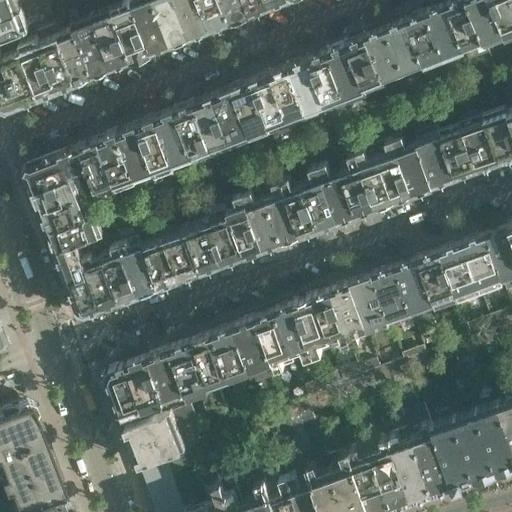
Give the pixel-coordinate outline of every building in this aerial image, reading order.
[(0,0),(0,12),(16,6),(13,0),(0,0)] [(152,48),(133,0),(131,0),(113,7),(132,56),(152,48)] [(172,41),(155,0),(133,0),(152,48),(172,41)] [(192,33),(178,0),(155,0),(172,41),(192,33)] [(211,25),(201,0),(178,0),(192,33),(211,25)] [(231,18),(224,0),(201,0),(211,25),(231,18)] [(251,10),(247,0),(224,0),(231,18),(251,10)] [(271,2),(269,0),(247,0),(251,10),(271,2)] [(460,42),(443,0),(425,7),(441,49),(460,42)] [(481,34),(467,0),(443,0),(460,42),(481,34)] [(500,26),(490,0),(467,0),(481,34),(500,26)] [(511,0),(490,0),(500,26),(502,31),(511,27),(511,0)] [(0,33),(23,25),(16,6),(0,12),(0,33)] [(132,56),(113,7),(94,15),(113,64),(132,56)] [(441,49),(425,7),(406,14),(422,57),(441,49)] [(422,57),(406,14),(385,22),(402,65),(422,57)] [(113,64),(94,15),(74,23),(93,71),(113,64)] [(402,65),(385,22),(365,30),(381,73),(402,65)] [(93,71),(74,23),(66,26),(69,31),(61,35),(77,77),(93,71)] [(381,73),(365,30),(346,38),(362,80),(381,73)] [(77,77),(61,35),(59,31),(41,39),(59,85),(77,77)] [(362,80),(346,38),(327,45),(344,91),(363,84),(362,80)] [(59,85),(41,39),(23,46),(40,92),(59,85)] [(40,92),(23,46),(4,54),(0,43),(0,99),(1,102),(7,105),(40,92)] [(344,91),(327,45),(308,52),(325,99),(344,91)] [(325,99),(308,52),(289,59),(306,106),(325,99)] [(306,106),(289,59),(270,66),(288,113),(306,106)] [(288,113),(270,66),(251,74),(269,121),(288,113)] [(474,86),(497,77),(495,71),(471,80),(474,86)] [(269,121),(251,74),(232,81),(250,128),(269,121)] [(452,95),(474,86),(471,80),(450,87),(452,95)] [(250,128),(232,81),(213,89),(231,136),(250,128)] [(429,104),(452,95),(450,87),(426,96),(429,104)] [(231,136),(213,89),(194,96),(212,143),(231,136)] [(216,155),(212,143),(194,96),(175,104),(193,151),(194,155),(201,152),(204,160),(216,155)] [(407,112),(429,104),(426,96),(404,104),(407,112)] [(395,108),(390,97),(371,104),(375,115),(395,108)] [(193,151),(175,104),(156,111),(174,158),(193,151)] [(375,115),(371,104),(352,111),(356,122),(375,115)] [(511,154),(511,118),(508,108),(485,117),(500,158),(511,154)] [(356,122),(352,111),(351,109),(332,117),(337,130),(356,122)] [(174,158),(156,111),(137,118),(155,166),(174,158)] [(500,158),(485,117),(463,125),(477,166),(500,158)] [(155,166),(137,118),(118,126),(136,173),(155,166)] [(477,166),(463,125),(440,133),(455,175),(477,166)] [(136,173),(118,126),(99,133),(116,181),(136,173)] [(433,183),(417,141),(409,144),(404,131),(394,134),(414,189),(433,183)] [(116,181),(99,133),(79,141),(89,168),(87,169),(95,189),(116,181)] [(455,175),(440,133),(417,141),(433,183),(455,175)] [(414,189),(394,134),(385,138),(390,151),(380,155),(395,196),(414,189)] [(89,168),(79,141),(59,149),(68,173),(71,172),(72,175),(87,169),(89,168)] [(395,196),(380,155),(371,158),(366,145),(357,149),(376,203),(395,196)] [(68,173),(59,149),(28,161),(25,166),(34,187),(68,173)] [(376,203),(357,149),(347,152),(352,165),(342,169),(358,210),(376,203)] [(358,210),(342,169),(333,172),(328,159),(319,163),(339,217),(358,210)] [(339,217),(319,163),(309,166),(314,180),(305,183),(320,224),(339,217)] [(218,176),(215,168),(201,173),(204,181),(209,179),(218,176)] [(78,190),(72,175),(71,172),(68,173),(34,187),(41,205),(78,190)] [(320,224),(305,183),(296,186),(291,173),(282,177),(301,231),(320,224)] [(301,231),(282,177),(272,180),(277,193),(268,197),(282,237),(301,231)] [(212,186),(209,179),(204,181),(196,184),(199,191),(212,186)] [(282,237),(268,197),(259,201),(254,187),(244,191),(263,244),(282,237)] [(86,212),(78,190),(41,205),(49,227),(86,212)] [(263,244),(244,191),(235,194),(240,208),(230,211),(245,251),(263,244)] [(134,215),(127,196),(113,202),(120,220),(134,215)] [(99,231),(98,229),(90,211),(86,212),(49,227),(57,247),(77,240),(99,231)] [(245,251),(230,211),(209,219),(223,259),(245,251)] [(172,229),(168,217),(161,220),(165,232),(172,229)] [(223,259),(209,219),(187,227),(202,267),(223,259)] [(511,266),(511,230),(508,220),(486,228),(500,269),(501,271),(511,266)] [(202,267),(187,227),(166,235),(180,275),(202,267)] [(500,269),(486,228),(463,236),(478,277),(500,269)] [(180,275),(166,235),(144,243),(159,283),(180,275)] [(478,277),(463,236),(440,245),(455,285),(478,277)] [(159,283),(144,243),(144,242),(132,246),(129,238),(122,240),(140,289),(159,283)] [(100,304),(82,255),(77,240),(57,247),(80,306),(86,309),(100,304)] [(140,289),(122,240),(103,247),(106,255),(121,296),(140,289)] [(455,285),(440,245),(417,253),(432,294),(455,285)] [(121,296),(106,255),(94,260),(91,252),(82,255),(100,304),(121,296)] [(432,294),(417,253),(395,261),(410,302),(432,294)] [(410,302),(395,261),(373,269),(388,310),(410,302)] [(388,310),(373,269),(350,277),(365,318),(388,310)] [(365,318),(350,277),(331,284),(351,338),(360,335),(355,322),(365,318)] [(351,338),(331,284),(313,290),(328,332),(337,329),(342,342),(351,338)] [(328,332),(313,290),(294,297),(314,352),(323,349),(318,335),(328,332)] [(314,352),(294,297),(275,304),(290,346),(299,342),(304,355),(314,352)] [(295,359),(275,304),(256,311),(272,356),(276,366),(295,359)] [(511,317),(511,304),(491,313),(495,324),(511,317)] [(272,356),(256,311),(234,319),(251,364),(272,356)] [(472,333),(468,322),(467,318),(444,326),(446,331),(450,341),(472,333)] [(251,364),(234,319),(213,327),(229,372),(251,364)] [(446,331),(444,326),(443,321),(420,330),(423,339),(446,331)] [(499,335),(495,324),(474,332),(478,343),(499,335)] [(229,372),(213,327),(191,334),(217,405),(226,401),(220,384),(214,382),(216,377),(229,372)] [(478,343),(474,332),(472,333),(450,341),(454,352),(478,343)] [(217,405),(191,334),(170,342),(186,386),(186,387),(199,383),(204,385),(201,391),(208,408),(217,405)] [(454,352),(450,341),(431,349),(435,360),(454,352)] [(186,386),(170,342),(148,350),(164,393),(186,386)] [(435,360),(431,349),(409,357),(413,369),(435,360)] [(169,406),(148,350),(126,358),(147,415),(169,406)] [(413,369),(409,357),(388,365),(393,376),(413,369)] [(147,415),(126,358),(108,365),(107,364),(104,372),(105,372),(125,423),(147,415)] [(393,376),(388,365),(369,373),(373,384),(393,376)] [(373,384),(369,373),(348,380),(352,392),(373,384)] [(352,392),(348,380),(328,388),(332,400),(352,392)] [(348,445),(332,400),(328,388),(308,396),(313,411),(328,452),(335,450),(320,407),(325,405),(343,456),(331,461),(332,465),(348,511),(364,511),(371,510),(348,445)] [(44,437),(34,410),(36,406),(33,397),(25,394),(0,403),(0,441),(1,441),(2,445),(3,449),(11,446),(12,449),(44,437)] [(305,397),(292,401),(287,403),(292,418),(313,411),(308,396),(305,397)] [(197,417),(190,398),(180,402),(187,421),(197,417)] [(511,398),(499,403),(511,438),(511,398)] [(511,459),(511,438),(499,403),(476,412),(495,466),(511,459)] [(175,425),(169,406),(147,415),(125,423),(132,442),(175,425)] [(495,466),(476,412),(456,419),(475,473),(495,466)] [(453,480),(434,427),(430,417),(418,421),(422,432),(414,435),(432,488),(453,480)] [(475,473),(456,419),(434,427),(453,480),(453,481),(462,478),(461,477),(475,473)] [(182,444),(175,425),(132,442),(140,460),(165,451),(167,450),(182,444)] [(432,488),(414,435),(404,439),(400,428),(389,431),(412,495),(432,488)] [(412,495),(389,431),(379,435),(383,446),(373,450),(392,502),(412,495)] [(209,451),(203,436),(188,442),(193,457),(209,451)] [(26,474),(52,464),(54,463),(44,437),(12,449),(11,446),(3,449),(2,445),(0,445),(0,488),(28,478),(26,474)] [(193,457),(188,442),(182,444),(167,450),(172,465),(193,457)] [(392,502),(373,450),(361,455),(356,442),(348,445),(371,510),(392,502)] [(348,511),(332,465),(321,468),(314,447),(304,451),(307,460),(306,460),(312,476),(313,476),(325,511),(348,511)] [(186,511),(185,507),(165,451),(140,460),(160,511),(186,511)] [(302,511),(287,469),(286,470),(280,454),(262,460),(267,476),(267,477),(279,511),(302,511)] [(256,511),(250,496),(241,499),(239,494),(243,493),(231,459),(216,464),(221,478),(233,511),(256,511)] [(0,511),(64,489),(54,463),(52,464),(26,474),(28,478),(0,488),(0,511)] [(325,511),(313,476),(312,476),(301,480),(296,466),(287,469),(302,511),(325,511)] [(279,511),(267,477),(264,468),(254,472),(259,487),(249,491),(250,496),(256,511),(279,511)] [(233,511),(221,478),(213,481),(220,500),(210,504),(212,511),(233,511)] [(72,511),(73,511),(64,489),(0,511),(72,511)] [(212,511),(210,504),(197,508),(195,503),(185,507),(186,511),(212,511)]
